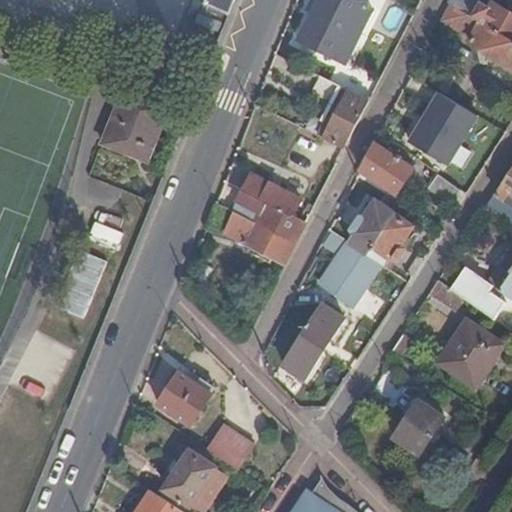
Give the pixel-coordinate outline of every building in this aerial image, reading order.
[(205,0),(203,4),(228,14),(233,0),(205,0)] [(319,0),(311,15),(297,41),(343,67),(373,13),(365,8),(366,6),(359,2),(360,0),(319,0)] [(310,0),(304,12),(311,15),(319,0),(310,0)] [(511,13),(491,2),(488,8),(480,3),(476,11),(468,6),(465,14),(511,40),(511,13)] [(472,39),(471,42),(511,66),(511,40),(465,14),(455,8),(452,6),(443,23),(472,39)] [(361,80),(347,72),(342,84),(356,91),(361,80)] [(345,149),(370,101),(319,77),(312,93),(336,104),(320,137),(345,149)] [(397,110),(420,122),(435,91),(413,80),(397,110)] [(161,104),(124,90),(103,144),(146,162),(153,146),(147,142),(161,104)] [(478,115),(440,92),(410,143),(448,166),(478,115)] [(183,110),(189,113),(191,107),(185,105),(183,110)] [(360,172),(397,196),(414,169),(392,154),(395,149),(390,146),(387,151),(375,144),(360,172)] [(511,169),(487,208),(511,224),(511,169)] [(357,177),(394,200),(397,196),(360,172),(357,177)] [(295,244),(305,224),(292,216),(301,200),(251,174),(231,211),(295,244)] [(452,204),(461,191),(438,175),(428,188),(452,204)] [(285,264),(295,244),(231,211),(215,204),(207,225),(219,230),(285,264)] [(354,235),(348,244),(367,256),(394,215),(376,204),(365,221),(359,219),(352,230),(354,235)] [(380,264),(390,271),(404,249),(401,244),(412,227),(394,215),(367,256),(380,264)] [(120,246),(125,232),(97,220),(91,234),(120,246)] [(352,307),(380,264),(367,256),(348,244),(320,284),(352,307)] [(57,306),(85,318),(110,261),(82,249),(57,306)] [(218,265),(206,259),(194,281),(205,287),(218,265)] [(511,268),(509,266),(503,263),(491,280),(511,294),(511,268)] [(466,300),(494,320),(506,304),(490,293),(493,287),(466,269),(451,290),(466,300)] [(466,300),(451,290),(439,282),(428,298),(456,315),(466,300)] [(343,318),(317,301),(306,319),(303,318),(300,325),(303,327),(279,363),(304,380),(343,318)] [(505,347),(469,322),(442,363),(477,387),(505,347)] [(404,336),(393,352),(404,360),(414,343),(404,336)] [(212,393),(210,392),(193,382),(179,374),(159,406),(192,427),(212,393)] [(193,382),(210,392),(214,384),(198,374),(193,382)] [(420,402),(396,438),(421,455),(446,419),(420,402)] [(226,426),(208,451),(238,471),(255,445),(226,426)] [(32,470),(40,440),(27,437),(20,468),(32,470)] [(191,506),(216,469),(190,452),(166,489),(191,506)] [(204,511),(227,477),(216,469),(191,506),(200,511),(204,511)] [(356,511),(336,496),(327,489),(323,480),(313,495),(313,493),(300,511),(356,511)] [(182,511),(152,491),(137,511),(182,511)]
